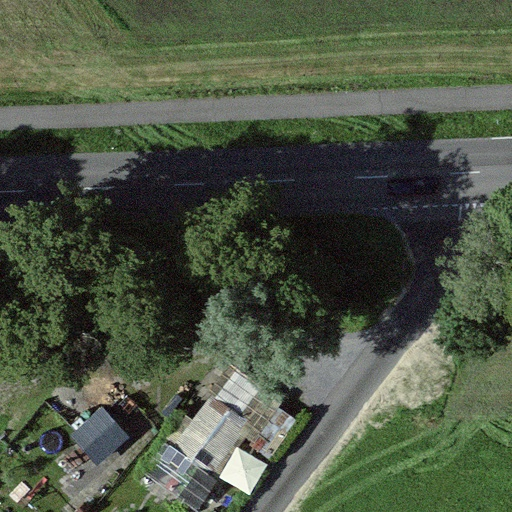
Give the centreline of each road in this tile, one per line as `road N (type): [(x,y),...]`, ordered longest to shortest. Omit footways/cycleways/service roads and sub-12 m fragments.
road 1 (secondary): [(461,174),(0,192)]
road 2 (unclassified): [(261,511),(412,316),(461,205),(461,174)]
